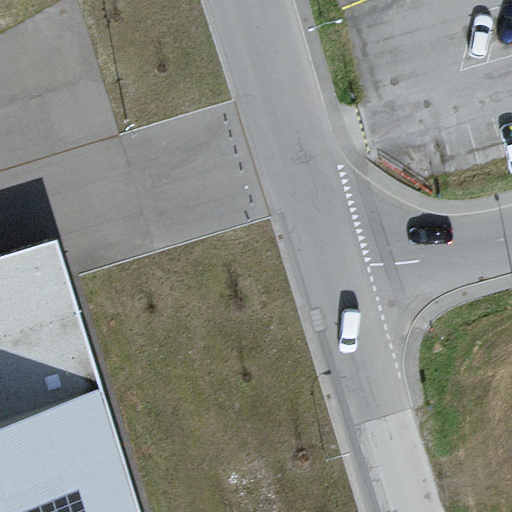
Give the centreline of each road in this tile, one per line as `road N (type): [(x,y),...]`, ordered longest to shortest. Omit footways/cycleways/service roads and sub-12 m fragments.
road 1 (unclassified): [(255,0),(343,277)]
road 2 (unclassified): [(343,277),(417,511)]
road 3 (residential): [(511,236),(343,277)]
